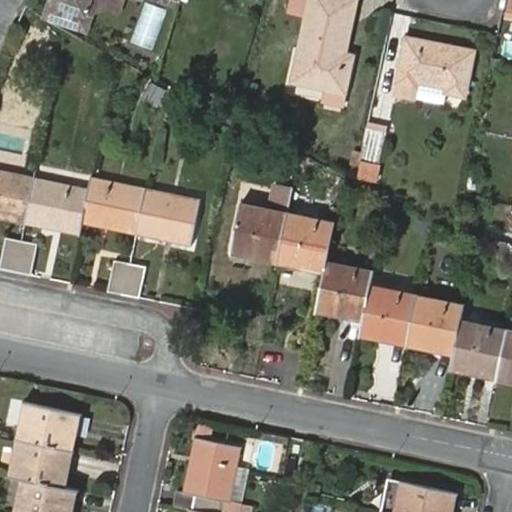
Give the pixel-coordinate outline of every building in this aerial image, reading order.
[(52,0),(48,15),(86,36),(96,7),(107,3),(108,0),(52,0)] [(342,58),(344,49),(352,0),(291,0),(290,8),(306,11),(293,75),(329,82),(345,85),(350,61),(342,58)] [(405,36),(396,79),(414,83),(415,78),(448,86),(446,91),(463,94),(472,51),(405,36)] [(352,50),(344,49),(342,58),(350,61),(352,50)] [(144,95),(158,103),(167,88),(152,80),(144,95)] [(345,85),(329,82),(326,96),(342,100),(345,85)] [(384,128),(364,124),(356,160),(376,165),(384,128)] [(27,226),(35,183),(0,176),(0,214),(5,216),(3,220),(27,226)] [(137,233),(146,191),(92,179),(89,194),(83,222),(103,226),(104,220),(114,223),(113,228),(137,233)] [(290,202),(294,187),(276,182),(272,197),(290,202)] [(60,232),(80,236),(83,222),(89,194),(35,183),(27,226),(51,230),(52,225),(61,227),(60,232)] [(199,201),(146,191),(137,233),(161,238),(162,232),(173,235),(172,240),(190,244),(199,201)] [(275,254),(283,214),(235,204),(226,244),(245,249),(244,255),(274,261),(275,254)] [(325,262),(333,224),(283,214),(275,254),(294,258),(292,265),(323,271),(325,262)] [(162,232),(161,238),(172,240),(173,235),(162,232)] [(0,270),(17,274),(23,243),(6,240),(0,269),(0,270)] [(17,274),(33,278),(39,246),(23,243),(17,274)] [(225,250),(244,255),(245,249),(226,244),(225,250)] [(499,261),(508,266),(511,267),(511,249),(501,248),(499,261)] [(274,261),(292,265),(294,258),(275,254),(274,261)] [(123,296),(130,265),(113,262),(107,293),(123,296)] [(367,286),(370,271),(325,262),(323,271),(316,304),(333,308),(332,313),(360,318),(367,286)] [(123,296),(141,299),(146,269),(130,265),(123,296)] [(511,270),(499,265),(494,280),(509,285),(511,275),(511,270)] [(405,337),(413,296),(367,286),(360,318),(358,327),(375,330),(374,337),(403,343),(405,337)] [(460,305),(413,296),(405,337),(422,340),(420,347),(450,353),(457,320),(460,305)] [(315,310),(332,313),(333,308),(316,304),(315,310)] [(495,371),(504,329),(457,320),(450,353),(448,361),(466,364),(464,372),(493,377),(495,371)] [(357,334),(374,337),(375,330),(358,327),(357,334)] [(511,331),(504,329),(495,371),(511,374),(510,381),(511,381),(511,331)] [(403,343),(420,347),(422,340),(405,337),(403,343)] [(447,368),(464,372),(466,364),(448,361),(447,368)] [(495,371),(493,377),(510,381),(511,374),(495,371)] [(14,400),(6,437),(54,447),(61,449),(64,433),(57,432),(61,410),(14,400)] [(57,432),(64,433),(69,411),(61,410),(57,432)] [(54,447),(6,437),(0,463),(0,473),(14,476),(53,484),(56,471),(49,470),(54,447)] [(191,500),(189,511),(234,511),(235,508),(222,505),(233,450),(192,442),(188,460),(194,462),(191,471),(187,470),(181,498),(191,500)] [(56,471),(61,449),(54,447),(49,470),(56,471)] [(63,511),(64,510),(57,509),(61,486),(53,484),(14,476),(6,511),(63,511)] [(394,511),(400,485),(389,483),(382,511),(394,511)] [(443,511),(447,494),(400,485),(394,511),(443,511)] [(64,510),(68,487),(61,486),(57,509),(64,510)] [(443,511),(448,511),(452,495),(447,494),(443,511)] [(174,511),(189,511),(191,500),(181,498),(171,496),(168,511),(174,511)]
